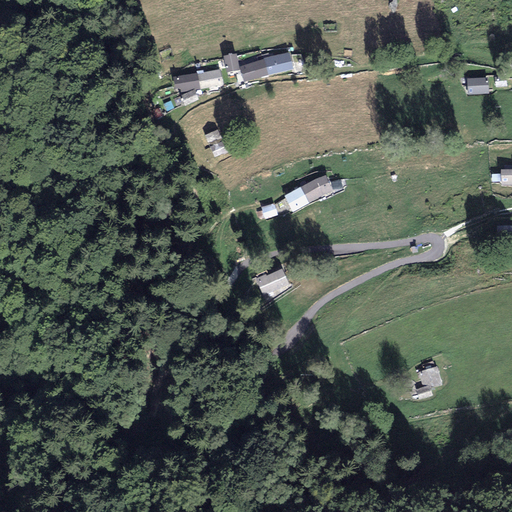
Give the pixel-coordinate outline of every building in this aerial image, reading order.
[(263,59),(268,75),(293,69),(289,52),(263,58),(263,59)] [(236,54),(223,56),(227,73),(240,70),(236,54)] [(263,59),(239,67),(244,82),(268,75),(263,59)] [(223,84),(220,70),(197,75),(200,89),(223,84)] [(195,90),(200,89),(197,75),(197,73),(172,77),(175,89),(180,88),(181,95),(194,90),(195,90)] [(487,78),(467,79),(468,95),(489,93),(487,78)] [(185,106),(199,100),(195,90),(194,90),(181,95),(185,106)] [(214,158),(228,151),(223,141),(217,129),(204,136),(209,147),(214,158)] [(511,169),(501,170),(501,185),(511,184),(511,169)] [(309,203),(332,191),(325,175),(300,187),(309,203)] [(309,203),(300,187),(284,196),(292,212),(309,203)] [(277,216),(274,204),(261,207),(264,219),(277,216)] [(511,226),(497,227),(498,243),(511,242),(511,226)] [(255,279),(263,296),(289,284),(282,269),(266,276),(265,275),(255,279)] [(436,367),(418,373),(423,387),(415,390),(419,401),(433,396),(431,389),(442,385),(436,367)]
